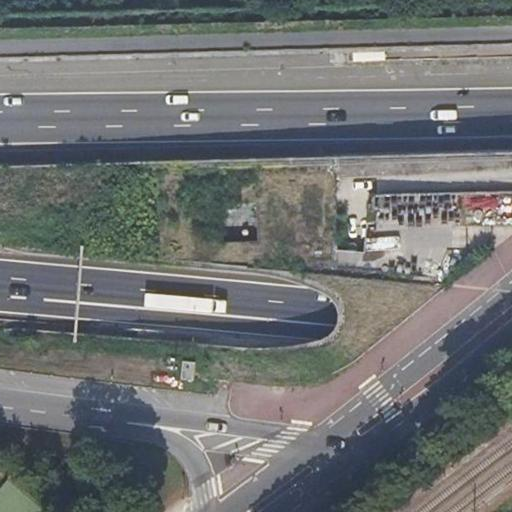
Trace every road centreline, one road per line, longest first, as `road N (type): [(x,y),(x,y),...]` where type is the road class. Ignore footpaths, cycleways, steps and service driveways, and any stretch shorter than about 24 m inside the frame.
road 1 (motorway): [(0,286),(511,331)]
road 2 (motorway): [(511,103),(0,115)]
road 3 (secondary): [(511,294),(300,450)]
road 4 (secondary): [(338,459),(511,329)]
road 5 (motorway): [(0,405),(168,428)]
road 6 (motorway): [(168,428),(300,450)]
